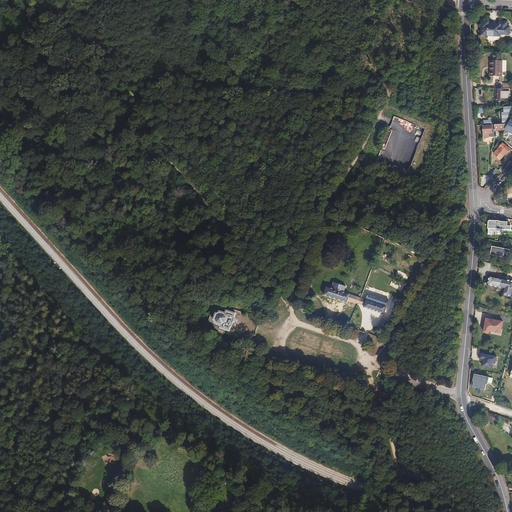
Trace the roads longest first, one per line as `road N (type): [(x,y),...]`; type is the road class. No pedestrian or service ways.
road 1 (motorway): [(309,511),(315,424),(341,292),(383,163),(453,0)]
road 2 (motorway): [(439,0),(331,287),(301,511)]
road 3 (track): [(378,117),(320,224),(291,307)]
road 4 (tertiary): [(474,205),(463,1)]
road 5 (tertiary): [(462,398),(474,205)]
road 6 (track): [(280,351),(343,376),(363,365),(356,344),(295,324)]
road 7 (tertiary): [(506,511),(462,398)]
